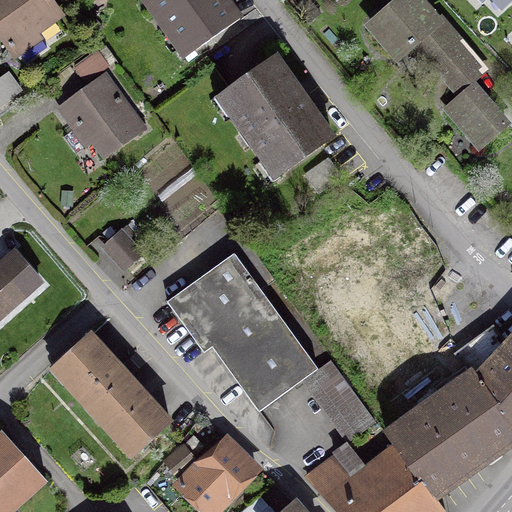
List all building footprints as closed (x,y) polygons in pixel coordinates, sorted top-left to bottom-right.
[(47,47),(35,31),(59,14),(49,0),(0,0),(0,34),(10,49),(15,46),(26,62),(47,47)] [(158,0),(153,4),(190,55),(238,20),(223,0),(158,0)] [(414,42),(461,97),(447,109),(480,147),(506,124),(466,77),(480,65),(440,18),(436,21),(418,0),(401,0),(371,26),(392,51),(406,40),(411,45),(414,42)] [(109,65),(99,52),(77,69),(86,82),(109,65)] [(294,89),(297,87),(277,58),(231,90),(207,56),(181,74),(228,141),(247,127),(257,141),(252,144),(263,161),(268,157),(280,174),(332,137),(305,98),(306,96),(305,95),(301,98),(294,89)] [(105,155),(141,128),(105,78),(62,108),(77,129),(83,124),(105,155)] [(5,87),(0,90),(0,107),(13,98),(5,87)] [(342,177),(328,158),(305,174),(319,193),(342,177)] [(367,232),(409,296),(449,269),(407,206),(367,232)] [(409,296),(367,232),(355,215),(282,263),(378,409),(452,361),(409,296)] [(128,226),(121,232),(117,226),(114,229),(110,226),(101,234),(109,243),(105,246),(126,269),(141,255),(128,241),(135,234),(128,226)] [(0,316),(40,280),(16,253),(0,266),(0,316)] [(259,411),(317,369),(234,254),(168,302),(204,352),(212,346),(259,411)] [(132,456),(170,421),(130,377),(139,369),(130,359),(121,367),(91,334),(52,369),(132,456)] [(475,338),(455,353),(472,376),(511,431),(511,341),(508,345),(503,338),(487,354),(475,338)] [(375,424),(340,374),(311,394),(347,444),(375,424)] [(511,441),(511,431),(472,376),(390,433),(389,431),(387,432),(397,446),(435,496),(493,455),(511,441)] [(0,433),(0,511),(2,511),(42,477),(2,431),(0,433)] [(256,468),(229,441),(195,470),(179,486),(205,511),(220,511),(229,503),(226,500),(256,468)] [(182,446),(165,462),(177,477),(199,458),(182,446)] [(431,511),(441,505),(435,496),(397,446),(356,477),(337,457),(308,478),(337,511),(431,511)]
